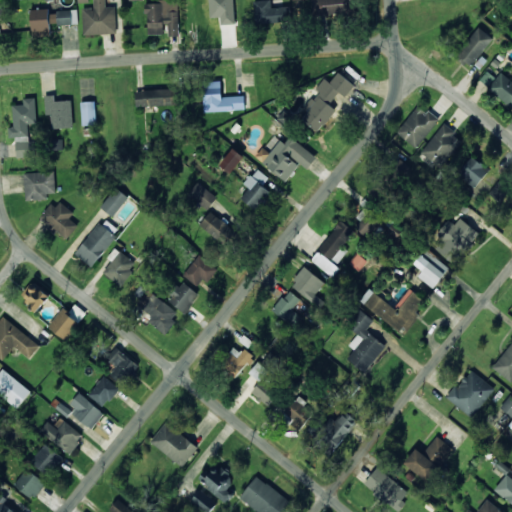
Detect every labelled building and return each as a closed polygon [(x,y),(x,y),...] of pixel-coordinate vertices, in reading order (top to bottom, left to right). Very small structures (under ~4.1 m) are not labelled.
[(117,33),(116,6),(106,6),(106,0),(93,0),(94,7),(83,8),(84,34),(117,33)] [(147,34),(164,34),(163,25),(168,25),(168,36),(179,36),(177,0),(158,0),(159,3),(146,3),(147,34)] [(209,0),(210,17),(221,17),(221,24),(235,24),(234,0),(209,0)] [(286,21),(285,7),(271,7),(270,0),(256,0),(255,0),(256,22),(286,21)] [(312,0),(313,14),(351,13),(350,0),(312,0)] [(32,37),(50,36),(50,25),(78,23),(77,10),(49,11),(49,8),(31,9),(32,37)] [(494,38),(479,27),(456,55),(471,67),(494,38)] [(495,78),(487,71),(480,80),(488,86),(495,78)] [(355,85),(338,72),(330,82),(324,78),(316,88),(319,91),(299,116),(318,132),(336,110),(329,104),(339,92),(345,97),(355,85)] [(511,107),(511,80),(501,72),(488,89),(511,107)] [(203,81),(204,111),(245,110),(245,96),(222,96),(221,81),(203,81)] [(136,106),(179,105),(179,88),(136,90),(136,106)] [(45,95),(46,115),(51,115),(52,128),(73,127),(72,100),(55,101),(55,95),(45,95)] [(13,105),(14,127),(8,127),(9,137),(16,136),(17,157),(33,156),(31,124),(37,123),(36,98),(24,98),(24,104),(13,105)] [(83,125),(98,124),(95,100),(80,102),(83,125)] [(416,148),(438,120),(419,104),(396,132),(416,148)] [(463,140),(444,124),(420,152),(439,169),(463,140)] [(317,156),(291,137),(286,144),(280,139),(270,152),(263,147),(255,157),(286,181),(300,164),(307,169),(317,156)] [(220,165),(231,173),(244,156),(233,148),(220,165)] [(489,168),(471,156),(458,175),(477,187),(489,168)] [(244,184),(249,188),(241,198),(255,209),(270,191),(263,185),(269,177),(258,168),(244,184)] [(25,200),(47,199),(47,193),(55,193),(55,172),(24,172),(25,200)] [(500,204),(510,190),(498,181),(488,195),(500,204)] [(217,194),(195,183),(188,197),(211,208),(217,194)] [(101,207),(113,216),(129,197),(116,187),(101,207)] [(41,218),(66,240),(79,226),(69,218),(74,213),(58,199),(41,218)] [(356,227),(368,237),(382,221),(365,206),(357,216),(361,221),(356,227)] [(200,224),(223,243),(233,229),(211,211),(200,224)] [(449,219),(437,235),(443,239),(435,249),(456,264),(480,233),(460,218),(455,224),(449,219)] [(92,267),(119,233),(109,226),(107,228),(100,222),(74,253),(92,267)] [(311,260),(333,277),(340,268),(336,265),(347,251),(342,247),(353,233),(340,222),(311,260)] [(112,261),(103,273),(120,286),(137,264),(115,247),(107,257),(112,261)] [(423,270),(418,276),(434,288),(450,267),(426,248),(414,264),(423,270)] [(216,269),(200,255),(183,274),(198,288),(216,269)] [(291,283),(319,309),(325,302),(315,294),(325,283),(306,267),(291,283)] [(20,296),(38,311),(50,296),(33,281),(20,296)] [(165,298),(185,312),(199,294),(183,282),(179,287),(175,284),(165,298)] [(402,332),(426,301),(410,289),(403,299),(404,299),(397,308),(369,288),(360,301),(402,332)] [(180,313),(148,290),(132,314),(146,324),(147,321),(165,333),(180,313)] [(272,310),(294,326),(309,306),(288,290),(272,310)] [(83,316),(78,312),(75,316),(64,307),(48,326),(64,339),(83,316)] [(347,360),(366,373),(386,344),(366,331),(374,319),(359,309),(347,326),(358,333),(349,345),(354,349),(347,360)] [(0,322),(0,357),(3,360),(15,346),(30,358),(40,346),(5,317),(0,322)] [(511,342),(493,369),(511,381),(511,342)] [(117,366),(110,375),(123,385),(139,366),(117,347),(108,358),(117,366)] [(234,378),(254,356),(245,348),(241,353),(234,347),(219,364),(234,378)] [(260,381),(269,370),(258,362),(249,372),(260,381)] [(0,394),(18,408),(32,391),(3,368),(0,372),(0,394)] [(448,399),(474,417),(495,387),(469,369),(448,399)] [(88,394),(103,407),(120,389),(105,375),(88,394)] [(252,391),(268,406),(278,394),(263,379),(252,391)] [(105,411),(80,394),(68,412),(93,429),(105,411)] [(331,416),(321,427),(314,421),(307,429),(316,437),(312,442),(329,457),(359,422),(346,411),(337,422),(331,416)] [(70,454),(84,436),(61,417),(54,426),(48,421),(40,431),(70,454)] [(184,467),(199,446),(165,422),(151,442),(184,467)] [(417,448),(404,462),(426,481),(454,450),(438,436),(422,453),(417,448)] [(31,462),(50,476),(63,457),(45,443),(31,462)] [(232,494),(227,490),(235,479),(214,464),(200,482),(227,502),(232,494)] [(399,511),(406,502),(403,499),(409,491),(376,467),(363,485),(399,511)] [(47,483),(27,468),(15,485),(34,499),(47,483)] [(281,511),(290,500),(257,475),(240,497),(259,511),(258,511),(281,511)] [(511,479),(505,475),(494,490),(511,503),(511,479)] [(206,511),(209,511),(217,502),(200,489),(191,500),(206,511)] [(112,511),(131,511),(133,510),(118,498),(109,510),(112,511)]
